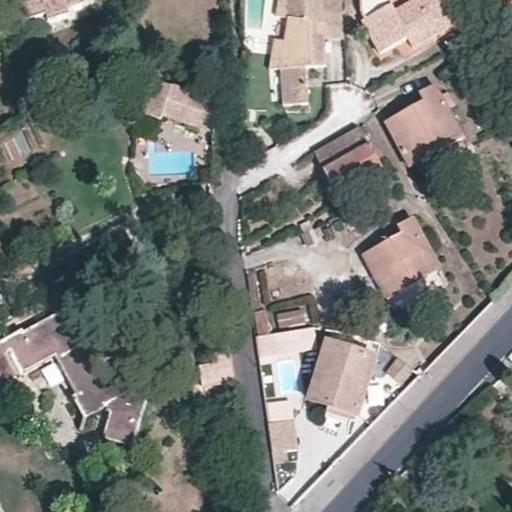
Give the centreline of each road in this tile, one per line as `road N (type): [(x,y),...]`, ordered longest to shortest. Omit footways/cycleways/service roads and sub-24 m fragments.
road 1 (residential): [(340,511),(511,321)]
road 2 (residential): [(242,342),(267,511)]
